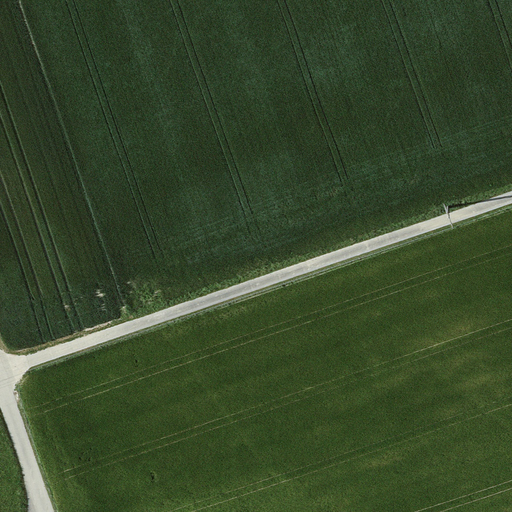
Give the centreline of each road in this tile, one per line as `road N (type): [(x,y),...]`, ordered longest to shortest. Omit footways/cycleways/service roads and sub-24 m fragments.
road 1 (track): [(0,372),(511,197)]
road 2 (track): [(0,374),(47,511)]
